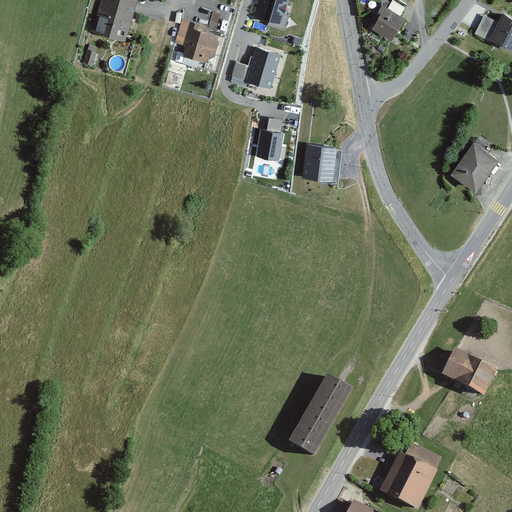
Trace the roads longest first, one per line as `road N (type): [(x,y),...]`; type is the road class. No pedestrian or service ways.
road 1 (tertiary): [(450,282),(316,511)]
road 2 (tertiary): [(361,95),(389,198),(450,282)]
road 3 (residential): [(469,0),(396,84),(361,95)]
